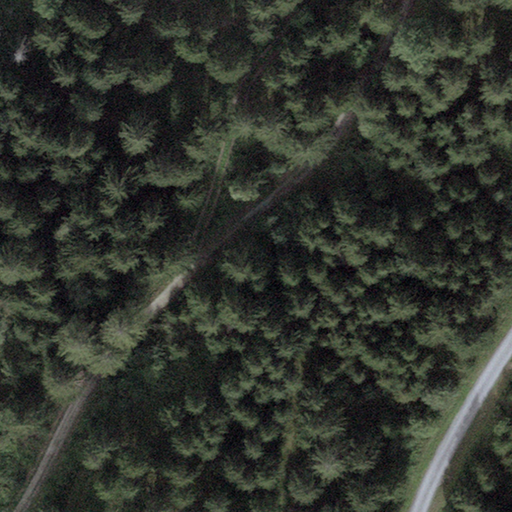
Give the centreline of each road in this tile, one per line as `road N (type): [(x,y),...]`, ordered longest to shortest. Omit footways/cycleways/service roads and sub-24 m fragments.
road 1 (track): [(407,0),(337,133),(112,353),(80,393),(16,511)]
road 2 (track): [(194,265),(240,95),(300,0)]
road 3 (track): [(418,511),(511,343)]
